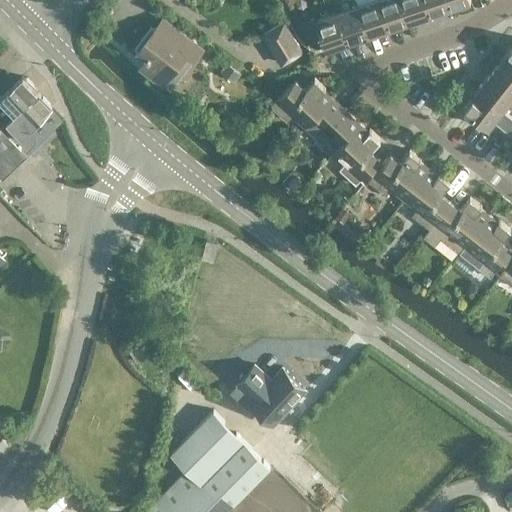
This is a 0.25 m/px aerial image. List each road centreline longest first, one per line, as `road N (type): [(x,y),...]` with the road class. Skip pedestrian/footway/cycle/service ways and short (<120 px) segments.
road 1 (secondary): [(511,410),(155,143)]
road 2 (unclassified): [(0,496),(57,409),(92,251),(119,189),(155,143)]
road 3 (residential): [(511,188),(431,125),(375,96),(364,79),(367,67),(469,30),(511,0)]
road 4 (secondary): [(155,143),(34,28)]
